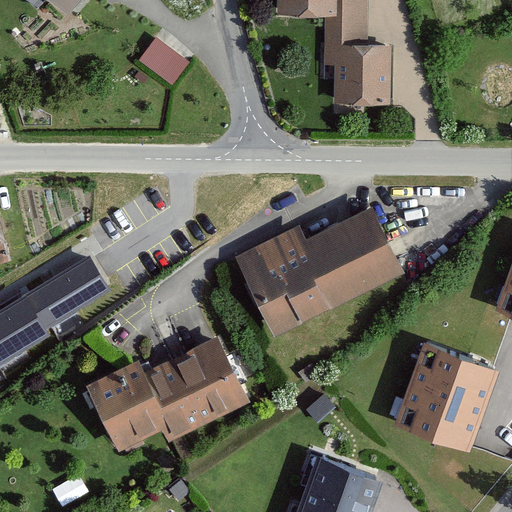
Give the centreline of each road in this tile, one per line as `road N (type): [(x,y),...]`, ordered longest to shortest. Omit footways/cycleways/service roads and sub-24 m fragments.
road 1 (tertiary): [(0,163),(269,159)]
road 2 (tertiary): [(269,159),(511,160)]
road 3 (residential): [(269,159),(225,0)]
